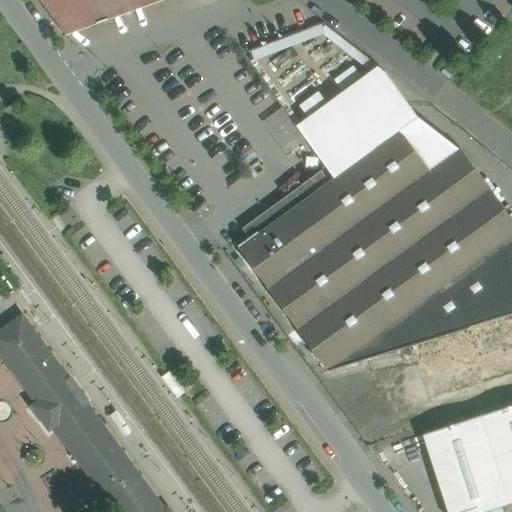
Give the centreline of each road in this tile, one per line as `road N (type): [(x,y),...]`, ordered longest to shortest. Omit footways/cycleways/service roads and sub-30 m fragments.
road 1 (residential): [(7,0),(386,511)]
road 2 (residential): [(330,0),(422,87)]
